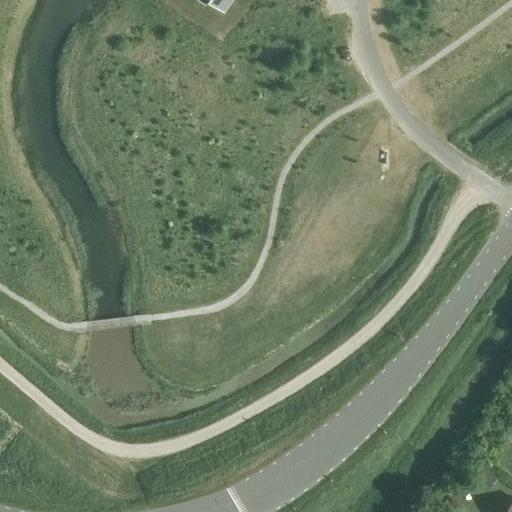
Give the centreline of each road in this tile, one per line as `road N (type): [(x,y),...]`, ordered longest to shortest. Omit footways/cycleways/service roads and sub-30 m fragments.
road 1 (unclassified): [(511,200),(484,193),(462,202),(419,277),(332,359),(262,406),(156,451),(94,441),(0,361)]
road 2 (tertiary): [(217,511),(272,489),(346,426),(439,330),(511,228)]
